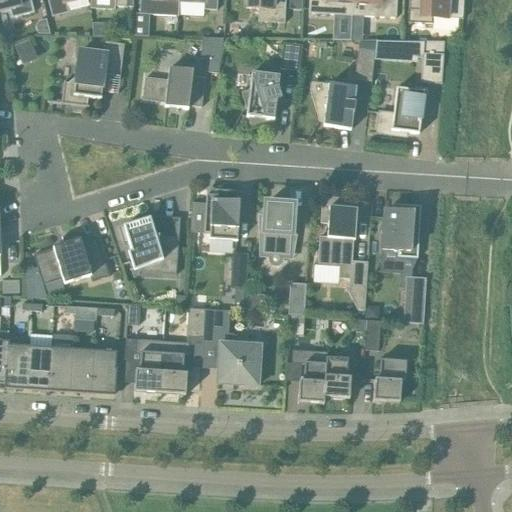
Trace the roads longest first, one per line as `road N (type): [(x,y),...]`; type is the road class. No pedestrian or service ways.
road 1 (unclassified): [(0,464),(346,482),(469,474)]
road 2 (unclassified): [(464,429),(230,431),(0,417)]
road 3 (residential): [(241,155),(52,218),(32,124)]
road 4 (residential): [(511,180),(241,155)]
road 5 (residential): [(32,124),(241,155)]
